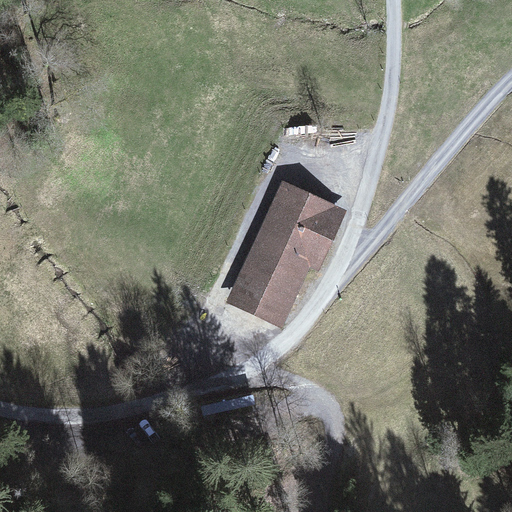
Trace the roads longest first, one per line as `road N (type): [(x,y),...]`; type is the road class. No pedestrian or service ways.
road 1 (unclassified): [(393,0),(395,66),(346,260),(279,351),(223,383),(109,414),(0,406)]
road 2 (track): [(252,368),(319,388),(331,414),(323,511)]
